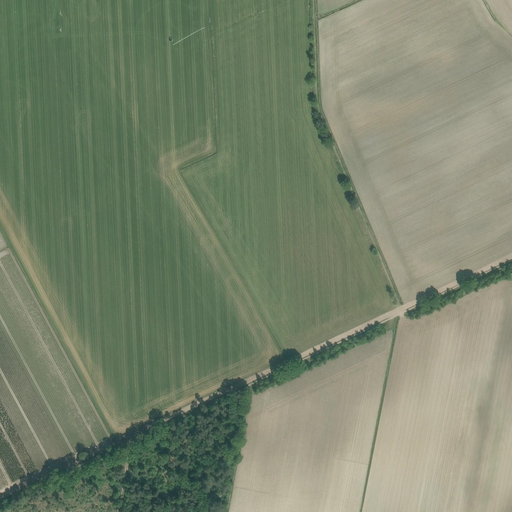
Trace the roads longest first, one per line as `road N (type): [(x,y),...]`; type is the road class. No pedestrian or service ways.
road 1 (track): [(402,309),(317,105),(313,0)]
road 2 (track): [(132,434),(402,309)]
road 3 (track): [(0,498),(132,434)]
road 4 (track): [(402,309),(511,256)]
